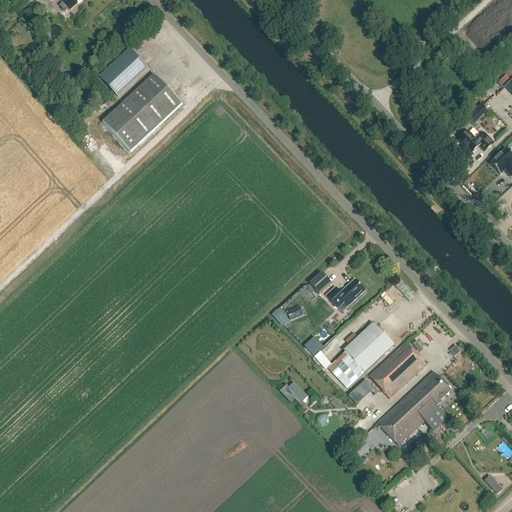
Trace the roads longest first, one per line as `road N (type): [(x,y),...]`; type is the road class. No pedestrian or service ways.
road 1 (unclassified): [(511,382),(151,0)]
road 2 (unclassified): [(511,251),(374,103)]
road 3 (unclassified): [(374,103),(487,0)]
road 4 (unclassified): [(374,103),(275,0)]
